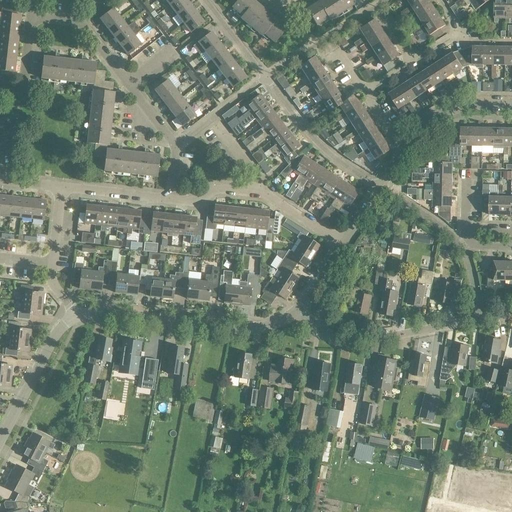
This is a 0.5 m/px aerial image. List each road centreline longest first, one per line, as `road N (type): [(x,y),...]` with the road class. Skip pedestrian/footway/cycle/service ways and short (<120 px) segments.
road 1 (residential): [(169,199),(170,139),(80,23),(31,16)]
road 2 (residential): [(511,312),(353,342),(332,339),(298,309)]
road 3 (residential): [(298,309),(242,329),(76,316)]
road 4 (residential): [(343,243),(262,193),(208,190),(197,201),(169,199)]
road 5 (residential): [(76,316),(51,339),(0,441)]
road 6 (residential): [(366,95),(451,39),(455,26),(438,0)]
road 7 (residential): [(511,106),(439,113),(403,151)]
